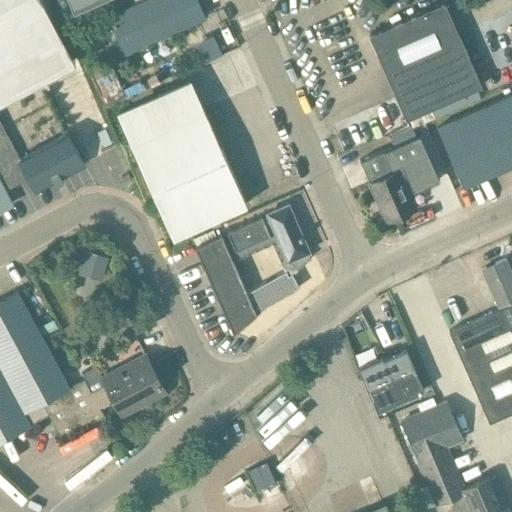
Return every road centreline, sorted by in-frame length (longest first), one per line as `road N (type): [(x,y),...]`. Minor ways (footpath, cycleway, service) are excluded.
road 1 (unclassified): [(87,511),(364,278)]
road 2 (unknown): [(216,403),(115,215),(0,265)]
road 3 (unclassified): [(364,278),(241,0)]
road 4 (unclassified): [(364,278),(511,212)]
